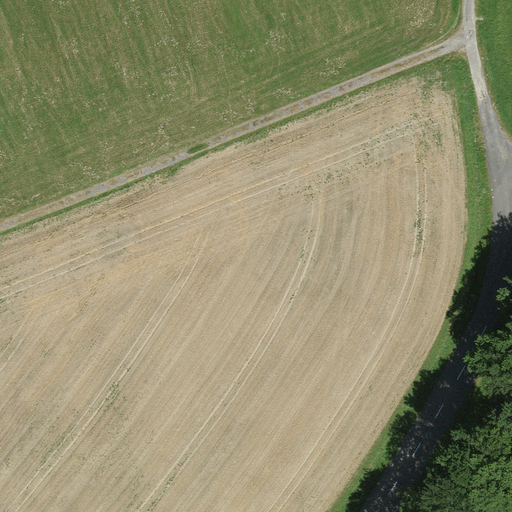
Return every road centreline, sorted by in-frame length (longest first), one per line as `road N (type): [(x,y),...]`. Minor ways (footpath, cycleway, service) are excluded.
road 1 (track): [(466,34),(0,227)]
road 2 (tertiary): [(378,511),(511,278)]
road 3 (track): [(463,0),(493,153),(511,198)]
